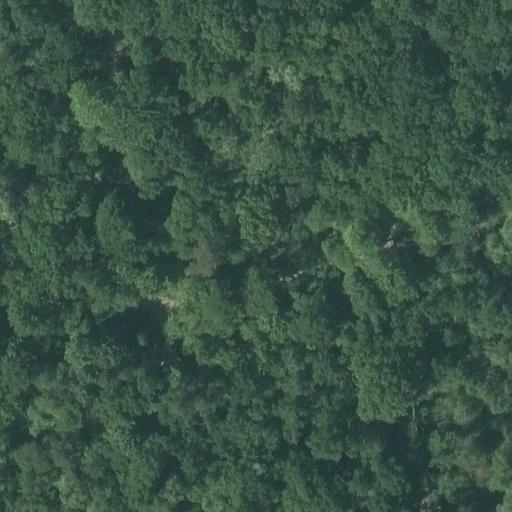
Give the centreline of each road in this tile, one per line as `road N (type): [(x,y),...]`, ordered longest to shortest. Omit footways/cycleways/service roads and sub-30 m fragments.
road 1 (track): [(107,0),(147,299),(160,339),(175,511)]
road 2 (track): [(360,0),(420,511)]
